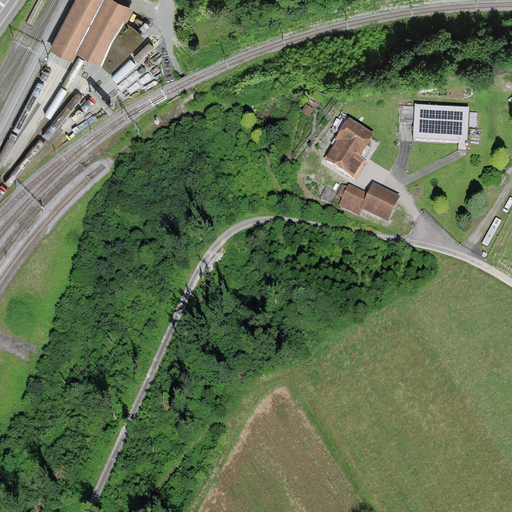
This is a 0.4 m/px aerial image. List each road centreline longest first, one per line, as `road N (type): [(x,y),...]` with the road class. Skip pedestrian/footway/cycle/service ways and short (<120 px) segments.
road 1 (track): [(504,277),(416,242),(362,232),(278,219),(235,228),(202,264),(87,511)]
road 2 (track): [(144,511),(192,445),(286,372)]
road 3 (track): [(371,511),(286,372)]
